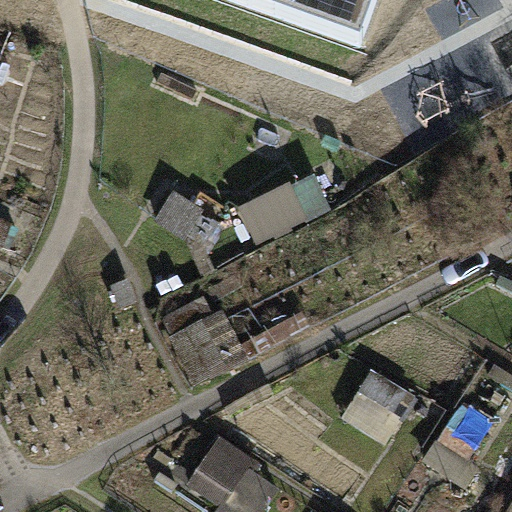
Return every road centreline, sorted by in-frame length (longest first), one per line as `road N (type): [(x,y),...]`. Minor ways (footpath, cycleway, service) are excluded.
road 1 (unknown): [(0,462),(24,488),(107,455),(511,244)]
road 2 (track): [(0,334),(54,253),(76,197),(84,67),(68,0)]
